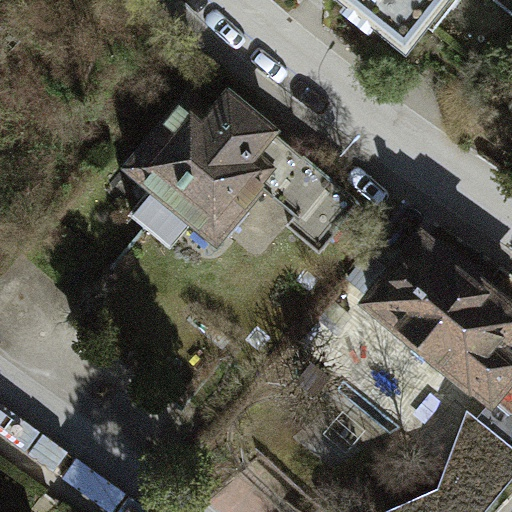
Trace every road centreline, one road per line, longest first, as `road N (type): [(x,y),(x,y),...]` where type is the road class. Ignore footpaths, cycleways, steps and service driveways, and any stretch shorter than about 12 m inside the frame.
road 1 (residential): [(511,215),(266,41),(224,0)]
road 2 (residential): [(0,396),(158,511)]
